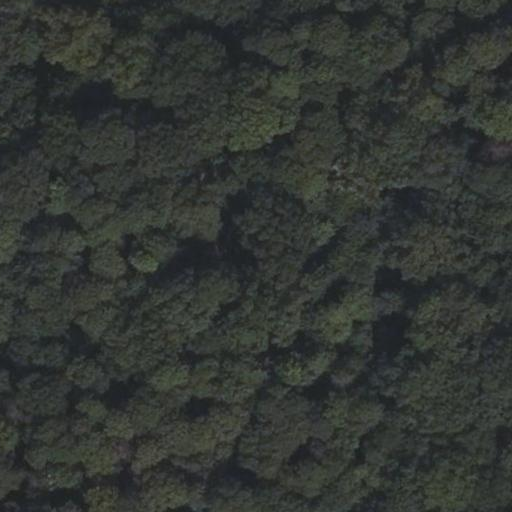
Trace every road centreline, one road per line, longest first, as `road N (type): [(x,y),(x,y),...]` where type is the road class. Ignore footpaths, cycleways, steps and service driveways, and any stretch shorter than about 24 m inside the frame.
road 1 (track): [(511,258),(444,355),(359,511)]
road 2 (track): [(125,0),(0,76)]
